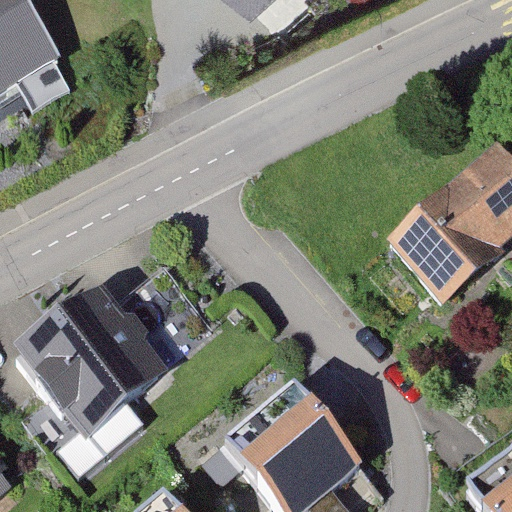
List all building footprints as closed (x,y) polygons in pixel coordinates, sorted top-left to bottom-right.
[(202,0),(241,41),(285,0),(202,0)] [(0,112),(48,84),(0,4),(0,112)] [(511,205),(489,178),(378,272),(434,337),(495,286),(490,281),(511,262),(511,205)] [(92,329),(7,388),(94,495),(137,461),(117,437),(205,366),(155,305),(105,346),(92,329)] [(285,422),(216,479),(243,511),(337,511),(351,501),(285,422)] [(511,511),(511,479),(471,511),(511,511)]
